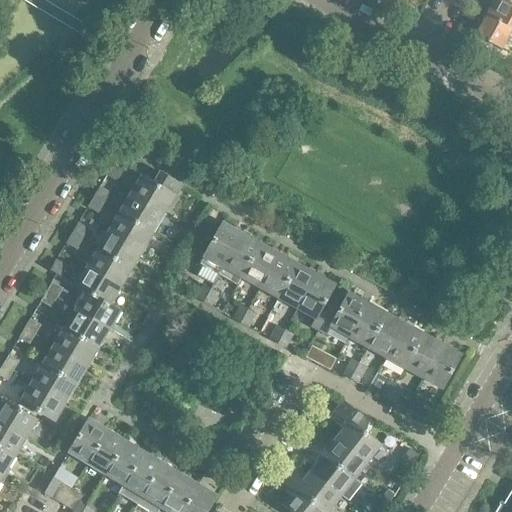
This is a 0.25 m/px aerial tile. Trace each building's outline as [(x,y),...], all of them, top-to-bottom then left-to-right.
[(494,0),(487,13),(511,26),(511,1),(509,0),(494,0)] [(511,28),(511,26),(487,13),(476,34),(501,48),(511,28)] [(107,174),(107,175),(117,181),(123,171),(112,165),(107,174)] [(129,195),(163,215),(182,184),(160,172),(154,182),(142,175),(129,195)] [(93,197),(104,203),(110,193),(100,186),(93,197)] [(119,212),(153,233),(163,215),(129,195),(119,212)] [(104,203),(93,197),(88,206),(98,212),(104,203)] [(108,231),(142,251),(153,233),(119,212),(108,231)] [(213,284),(218,274),(219,274),(242,232),(223,222),(200,263),(204,265),(198,275),(213,284)] [(72,233),(82,239),(88,229),(78,223),(72,233)] [(97,249),(132,269),(142,251),(108,231),(97,249)] [(242,232),(219,274),(237,284),(241,277),(260,242),(242,232)] [(82,239),(72,233),(66,242),(76,249),(82,239)] [(474,244),(466,237),(459,244),(467,251),(474,244)] [(260,287),(279,253),(260,242),(241,277),(260,287)] [(86,267),(121,288),(132,269),(97,249),(86,267)] [(279,253),(260,287),(278,297),(296,263),(279,253)] [(66,266),(56,260),(50,269),(61,275),(66,266)] [(296,263),(278,297),(297,308),(316,273),(296,263)] [(121,288),(86,267),(76,284),(86,290),(110,305),(111,304),(121,288)] [(478,279),(462,270),(456,282),(471,291),(478,279)] [(316,273),(297,308),(316,318),(311,326),(319,331),(329,313),(322,309),(335,284),(316,273)] [(45,292),(56,299),(63,288),(52,281),(45,292)] [(204,301),(211,289),(203,284),(196,297),(204,301)] [(211,289),(204,301),(212,306),(218,293),(211,289)] [(75,310),(109,330),(120,310),(111,304),(110,305),(86,290),(75,310)] [(56,299),(45,292),(40,301),(51,307),(56,299)] [(329,313),(319,331),(326,334),(330,326),(348,336),(367,302),(349,292),(335,316),(329,313)] [(367,302),(348,336),(367,347),(386,312),(367,302)] [(240,322),(248,309),(240,305),(233,318),(240,322)] [(248,309),(240,322),(248,326),(256,314),(248,309)] [(64,328),(98,348),(109,330),(75,310),(64,328)] [(386,312),(367,347),(386,357),(405,322),(386,312)] [(24,328),(35,335),(41,324),(30,318),(24,328)] [(405,322),(386,357),(404,367),(423,333),(405,322)] [(277,325),(270,338),(277,343),(285,329),(277,325)] [(35,335),(24,328),(19,337),(30,343),(35,335)] [(98,348),(64,328),(53,346),(87,366),(98,348)] [(293,334),(285,329),(277,343),(286,347),(293,334)] [(423,333),(404,367),(423,377),(442,343),(423,333)] [(314,361),(322,346),(312,341),(304,355),(314,361)] [(442,343),(423,377),(442,388),(461,354),(442,343)] [(42,364),(76,384),(87,366),(53,346),(42,364)] [(2,365),(13,371),(19,361),(9,354),(2,365)] [(350,379),(359,362),(351,358),(342,374),(350,379)] [(359,362),(350,379),(358,383),(366,367),(359,362)] [(31,382),(65,402),(76,384),(42,364),(31,382)] [(13,371),(2,365),(0,368),(0,375),(8,380),(13,371)] [(387,399),(396,383),(389,379),(380,395),(387,399)] [(65,402),(31,382),(21,400),(55,420),(65,402)] [(396,383),(387,399),(395,403),(404,387),(396,383)] [(425,420),(434,404),(414,393),(406,409),(425,420)] [(0,403),(0,422),(25,438),(37,419),(3,399),(0,403)] [(364,431),(366,428),(367,427),(368,426),(368,425),(368,424),(368,423),(368,422),(367,421),(367,420),(362,416),(342,401),(330,417),(344,428),(336,437),(368,461),(381,444),(364,431)] [(89,418),(68,451),(87,462),(107,429),(89,418)] [(0,448),(14,457),(25,438),(0,422),(0,448)] [(107,429),(87,462),(105,473),(125,440),(107,429)] [(308,443),(354,479),(368,461),(336,437),(329,446),(314,435),(308,443)] [(125,440),(105,473),(123,484),(143,450),(125,440)] [(360,484),(354,479),(308,443),(303,449),(318,461),(310,471),(341,495),(347,500),(360,484)] [(0,472),(3,475),(14,457),(0,448),(0,472)] [(136,503),(161,461),(143,450),(123,484),(118,492),(136,503)] [(161,461),(136,503),(150,511),(157,511),(161,507),(159,506),(179,472),(161,461)] [(282,476),(328,511),(341,495),(310,471),(303,480),(288,468),(282,476)] [(169,511),(180,511),(197,483),(179,472),(159,506),(161,507),(169,511)] [(61,481),(54,477),(53,476),(43,492),(51,497),(61,481)] [(328,511),(282,476),(276,483),(291,494),(284,504),(293,511),(328,511)] [(206,511),(217,495),(197,483),(180,511),(206,511)] [(494,511),(511,511),(511,488),(504,502),(501,500),(499,503),(500,504),(494,511)] [(81,511),(86,505),(79,501),(72,511),(81,511)]
